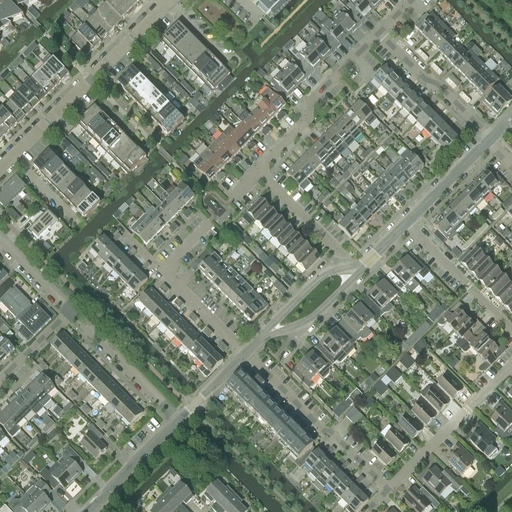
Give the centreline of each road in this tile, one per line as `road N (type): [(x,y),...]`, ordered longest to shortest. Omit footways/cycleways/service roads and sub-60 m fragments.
road 1 (residential): [(13,157),(167,4)]
road 2 (residential): [(388,490),(245,353)]
road 3 (residential): [(260,167),(306,120),(309,102),(379,32)]
road 4 (residential): [(388,490),(511,366)]
road 5 (residential): [(181,417),(69,310)]
road 6 (residential): [(490,139),(379,32)]
road 7 (residential): [(511,331),(404,224)]
road 8 (residential): [(356,270),(260,167)]
road 9 (residential): [(85,511),(181,417)]
road 10 (residential): [(404,224),(490,139)]
